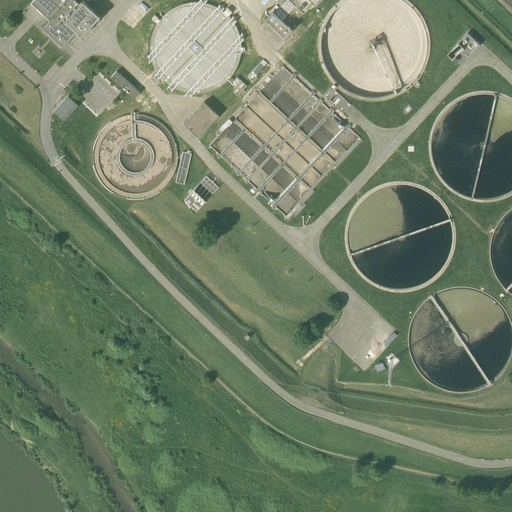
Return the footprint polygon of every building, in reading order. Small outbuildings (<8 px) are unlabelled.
[(33,0),(31,2),(49,19),(44,25),(43,25),(41,28),(50,37),(51,37),(62,48),(77,32),(81,36),(101,15),(84,0),(81,0),(79,3),(76,0),(33,0)] [(292,27),(315,2),(312,0),(285,0),(275,11),(274,10),(265,20),(284,37),(293,28),(292,27)] [(204,3),(200,2),(196,2),(191,2),(187,3),(183,4),(179,5),(175,7),(171,9),(168,12),(164,15),(161,18),(159,21),(156,25),(154,29),(153,33),(152,37),(151,41),(150,46),(150,50),(151,54),(152,58),(153,63),(155,67),(157,70),(159,74),(162,78),(165,81),(168,83),(172,86),(175,88),(179,90),(183,91),(188,92),(192,93),(196,93),(201,93),(205,92),(209,91),(213,90),(217,88),(221,86),(225,83),(228,80),(231,77),(233,74),(236,70),(238,66),(239,62),(241,58),(241,54),(242,49),(242,45),(241,41),(240,36),(239,32),(238,28),(236,24),(233,21),(230,17),(227,14),(224,11),(221,9),(217,7),(213,5),(209,4),(204,3)] [(480,44),(467,32),(459,42),(465,48),(469,44),(475,50),(480,44)] [(248,76),(253,81),(257,77),(255,75),(257,73),(253,70),(248,76)] [(134,98),(140,92),(117,71),(111,77),(134,98)] [(238,95),(247,85),(237,76),(231,83),(234,86),(234,92),(238,95)] [(332,94),(338,87),(334,84),(324,94),(343,112),(351,105),(335,90),(332,94)] [(64,120),(78,104),(68,95),(54,110),(64,120)] [(185,123),(199,136),(219,114),(205,101),(185,123)] [(185,183),(192,153),(184,152),(177,181),(185,183)]
